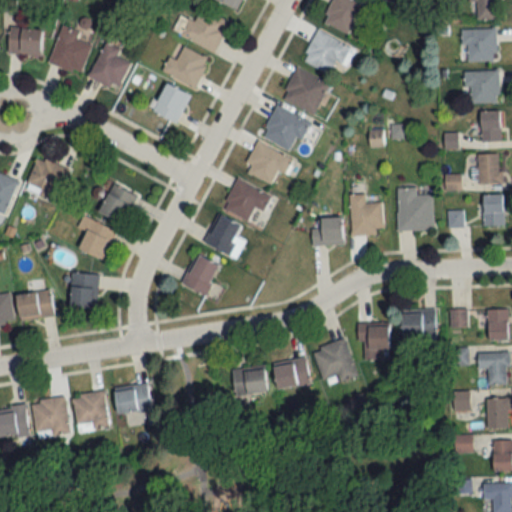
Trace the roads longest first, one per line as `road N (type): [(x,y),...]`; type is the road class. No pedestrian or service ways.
road 1 (residential): [(0,364),(314,311),(342,289),(386,272),(511,269)]
road 2 (residential): [(133,342),(132,290),(283,0)]
road 3 (residential): [(50,109),(23,131),(2,133),(2,91),(17,90),(190,182)]
